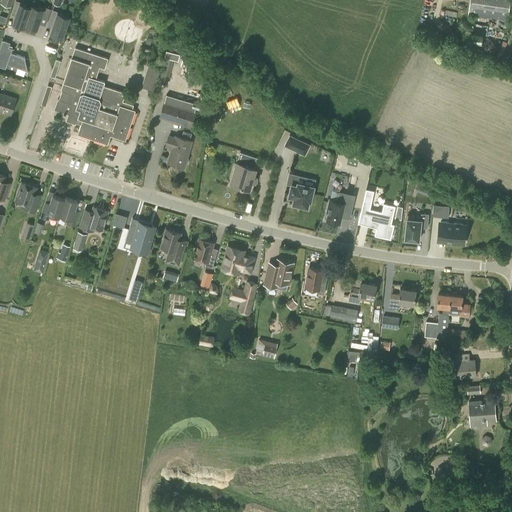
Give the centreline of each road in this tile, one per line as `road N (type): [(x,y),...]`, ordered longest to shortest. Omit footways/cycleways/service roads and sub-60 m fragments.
road 1 (unclassified): [(511,268),(390,257),(262,230),(14,153)]
road 2 (residential): [(14,153),(44,68),(37,44),(5,33)]
